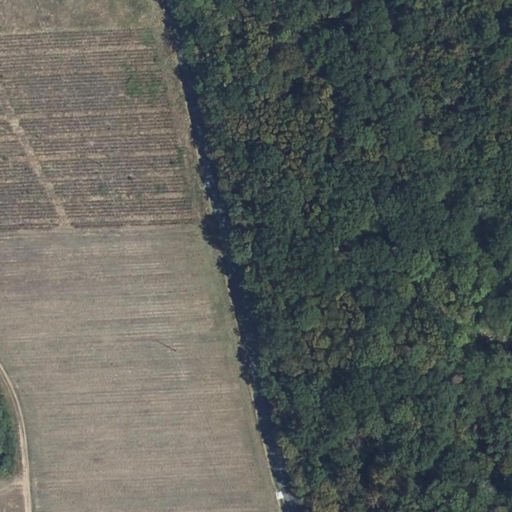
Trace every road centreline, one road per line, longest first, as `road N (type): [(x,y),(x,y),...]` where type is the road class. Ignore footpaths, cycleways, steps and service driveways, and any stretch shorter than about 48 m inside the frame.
road 1 (tertiary): [(293,511),(171,0)]
road 2 (track): [(340,511),(414,358),(453,342),(476,350),(511,384)]
road 3 (track): [(0,372),(20,420),(30,511)]
